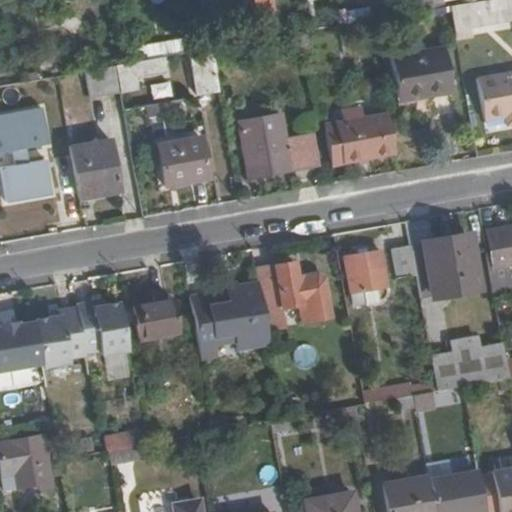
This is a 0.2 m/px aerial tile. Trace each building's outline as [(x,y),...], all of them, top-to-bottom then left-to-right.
[(428,0),(432,8),(450,0),(428,0)] [(511,21),(511,0),(479,0),(450,5),(456,41),(471,38),(470,28),(511,21)] [(423,20),(421,11),(396,15),(398,25),(423,20)] [(217,93),(210,49),(188,53),(196,96),(217,93)] [(448,94),(443,49),(389,56),(394,98),(427,93),(428,97),(448,94)] [(165,72),(163,58),(114,67),(119,93),(137,90),(134,77),(165,72)] [(511,117),(511,75),(479,80),(486,121),(511,117)] [(0,104),(24,100),(21,84),(0,87),(0,104)] [(449,146),(443,107),(412,113),(418,151),(449,146)] [(0,156),(50,147),(44,110),(0,118),(0,156)] [(362,122),(361,114),(340,117),(341,126),(362,122)] [(316,167),(311,135),(286,139),(282,115),(238,122),(249,179),(316,167)] [(393,153),(387,117),(362,122),(341,126),(323,129),(329,164),(393,153)] [(208,181),(201,139),(178,143),(185,185),(208,181)] [(120,194),(111,142),(70,148),(79,196),(100,193),(100,197),(120,194)] [(185,185),(178,143),(154,147),(162,189),(185,185)] [(48,159),(0,167),(7,202),(54,193),(48,159)] [(511,263),(511,226),(479,232),(489,291),(508,288),(504,265),(511,263)] [(473,286),(464,235),(418,242),(426,293),(473,286)] [(411,276),(406,246),(389,249),(394,279),(411,276)] [(385,285),(378,250),(340,257),(348,305),(375,300),(373,287),(385,285)] [(327,320),(320,281),(309,274),(285,278),(282,264),(252,270),(254,281),(263,326),(284,323),(282,306),(296,305),(299,325),(327,320)] [(263,326),(254,281),(223,287),(224,294),(204,297),(203,292),(186,294),(199,362),(216,359),(213,343),(232,340),(234,349),(266,343),(263,326)] [(173,332),(167,299),(129,306),(135,338),(173,332)] [(125,352),(116,303),(102,305),(102,310),(91,312),(90,302),(72,305),(72,307),(58,310),(59,320),(50,321),(48,316),(31,319),(32,322),(39,364),(40,368),(68,363),(67,358),(81,357),(81,352),(99,350),(99,355),(125,352)] [(0,370),(39,364),(32,322),(14,325),(14,322),(0,324),(0,370)] [(505,378),(499,344),(476,347),(474,337),(446,341),(448,353),(426,357),(430,380),(432,391),(505,378)] [(432,391),(430,380),(358,393),(360,405),(396,398),(409,396),(432,391)] [(411,403),(409,396),(396,398),(397,405),(411,403)] [(354,418),(352,406),(327,411),(329,422),(354,418)] [(280,431),(278,420),(265,422),(268,433),(280,431)] [(49,489),(42,437),(0,443),(0,451),(6,493),(35,487),(35,491),(49,489)] [(146,458),(144,444),(105,451),(107,465),(146,458)] [(511,511),(511,468),(487,472),(492,511),(511,511)] [(480,511),(473,472),(425,481),(430,511),(480,511)] [(430,511),(425,481),(424,477),(379,485),(383,511),(430,511)] [(349,511),(346,494),(298,502),(299,511),(349,511)]
